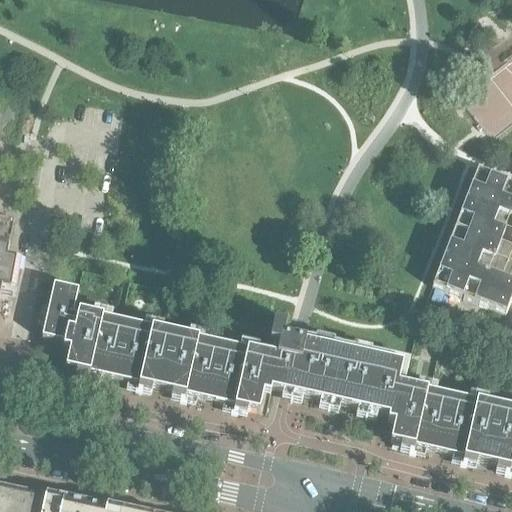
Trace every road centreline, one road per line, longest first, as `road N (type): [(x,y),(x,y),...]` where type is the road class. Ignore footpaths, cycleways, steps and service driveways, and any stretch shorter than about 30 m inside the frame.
road 1 (tertiary): [(315,473),(5,407)]
road 2 (tertiary): [(2,449),(298,511)]
road 3 (residential): [(5,407),(54,155)]
road 4 (tertiary): [(472,511),(348,479)]
